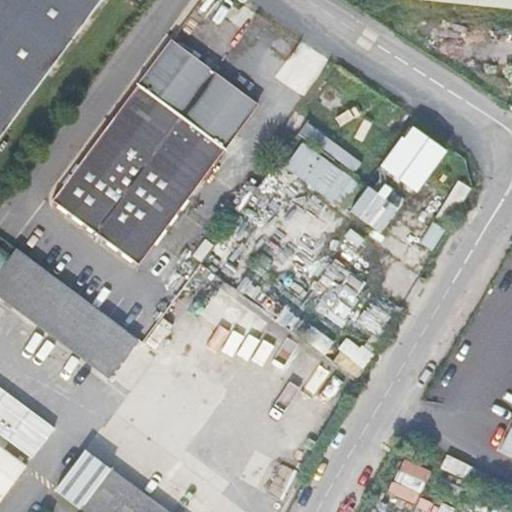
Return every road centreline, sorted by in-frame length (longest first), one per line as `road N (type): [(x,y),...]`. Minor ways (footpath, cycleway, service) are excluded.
road 1 (residential): [(511,205),(323,511)]
road 2 (unknown): [(257,451),(147,397),(114,400),(75,414),(7,511)]
road 3 (unknown): [(168,0),(31,194)]
road 4 (residential): [(318,0),(511,126)]
